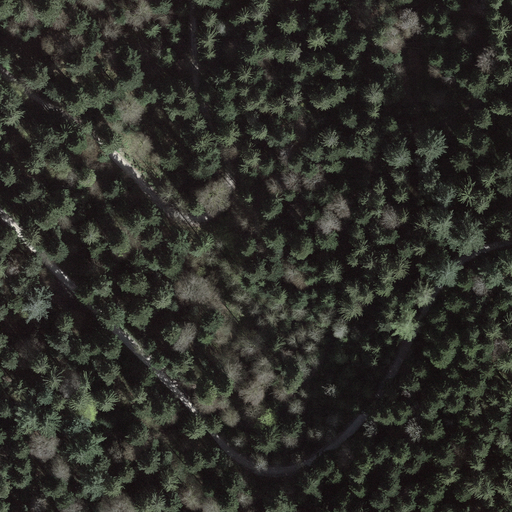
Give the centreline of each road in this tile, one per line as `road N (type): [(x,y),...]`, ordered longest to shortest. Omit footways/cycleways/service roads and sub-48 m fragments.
road 1 (unclassified): [(0,210),(231,452),(267,472),(299,467),(335,442),(385,382),(443,276),(464,256),(511,242)]
road 2 (track): [(511,86),(361,167),(348,204),(331,338),(264,422),(238,423),(160,373)]
road 3 (unclassified): [(193,0),(195,79),(229,177),(212,212),(169,210),(0,65)]
